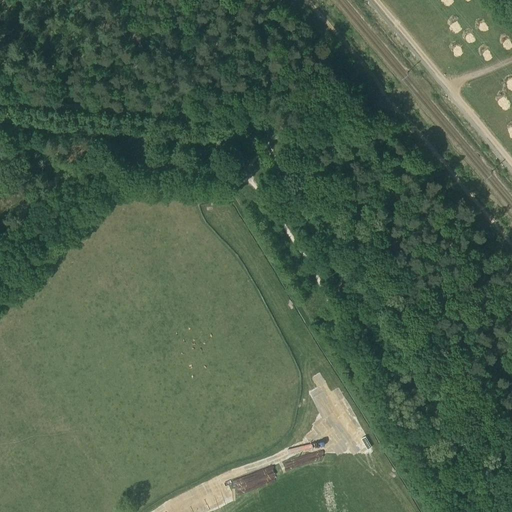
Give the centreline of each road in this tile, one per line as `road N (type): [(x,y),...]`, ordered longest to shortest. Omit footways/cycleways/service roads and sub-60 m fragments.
road 1 (track): [(0,161),(127,147),(160,135)]
road 2 (track): [(160,135),(0,121)]
